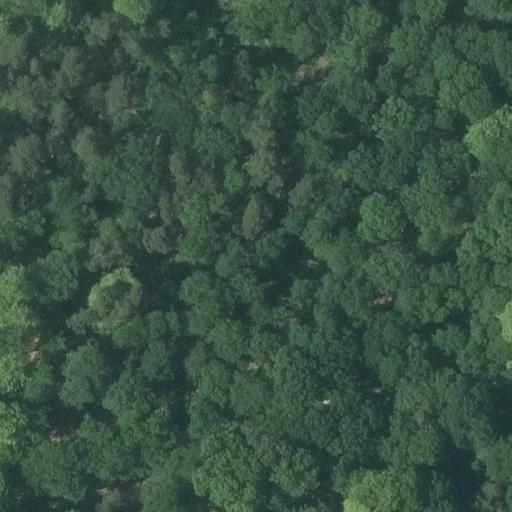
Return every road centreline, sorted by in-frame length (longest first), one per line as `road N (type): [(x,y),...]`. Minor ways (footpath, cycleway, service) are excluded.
road 1 (track): [(511,378),(300,412),(107,461),(0,500)]
road 2 (track): [(0,192),(19,240),(6,497)]
